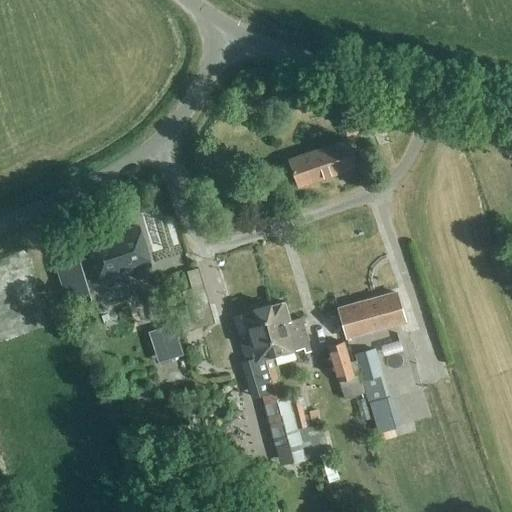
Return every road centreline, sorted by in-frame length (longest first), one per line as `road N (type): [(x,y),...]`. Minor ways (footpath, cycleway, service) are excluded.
road 1 (track): [(455,100),(414,210),(422,258),(511,498)]
road 2 (unclassified): [(151,148),(196,240),(228,245),(388,185),(415,147),(430,95)]
road 3 (unclassified): [(430,95),(231,32)]
road 4 (unclassified): [(0,227),(151,148)]
road 5 (unclassified): [(151,148),(177,124),(231,32)]
